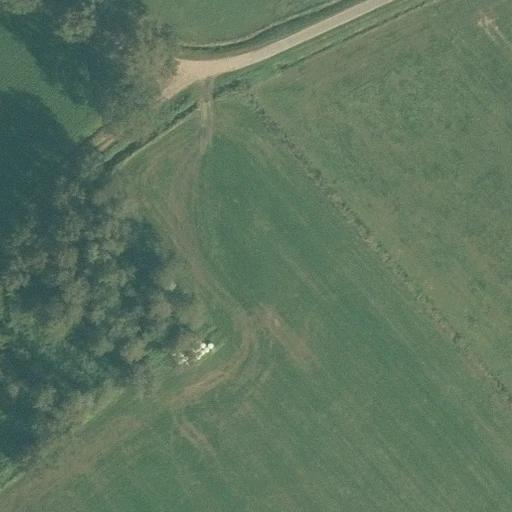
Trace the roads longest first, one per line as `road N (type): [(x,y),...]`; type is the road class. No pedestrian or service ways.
road 1 (track): [(0,231),(198,78)]
road 2 (unclassified): [(198,78),(369,0)]
road 3 (track): [(32,0),(161,69),(198,78)]
